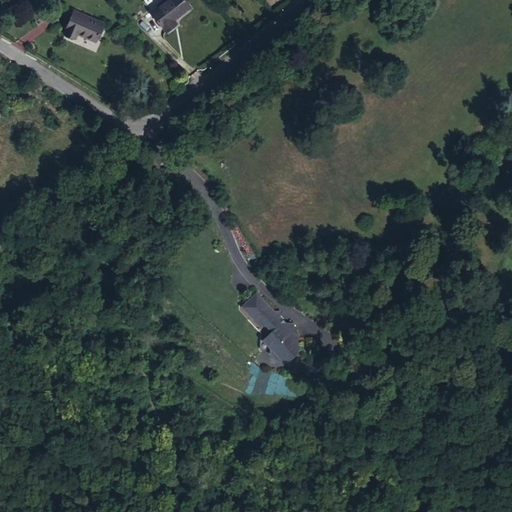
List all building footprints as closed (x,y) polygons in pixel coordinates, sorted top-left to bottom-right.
[(185,0),(166,0),(150,14),(168,34),(179,25),(176,20),(191,7),(185,0)] [(78,13),(66,36),(77,42),(80,36),(96,45),(104,27),(78,13)] [(245,313),(258,328),(268,328),(267,348),(265,357),(268,362),(280,362),(280,353),(295,355),(297,338),(293,333),(294,323),(284,323),(279,317),(279,309),(272,309),(262,297),(255,297),(246,304),(245,313)] [(268,328),(258,328),(256,347),(267,348),(268,328)] [(287,363),(295,355),(280,353),(280,362),(287,363)]
